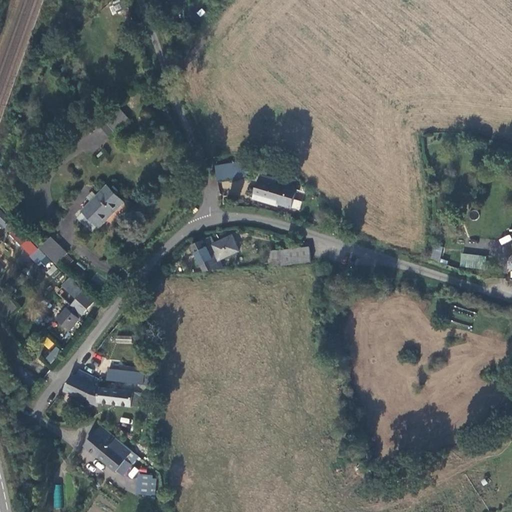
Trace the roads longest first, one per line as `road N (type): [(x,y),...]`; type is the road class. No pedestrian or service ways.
road 1 (unclassified): [(210,221),(273,223),(511,301)]
road 2 (unclassified): [(68,439),(41,422),(39,405),(168,245),(210,221)]
road 3 (unclassified): [(139,0),(202,165),(210,221)]
